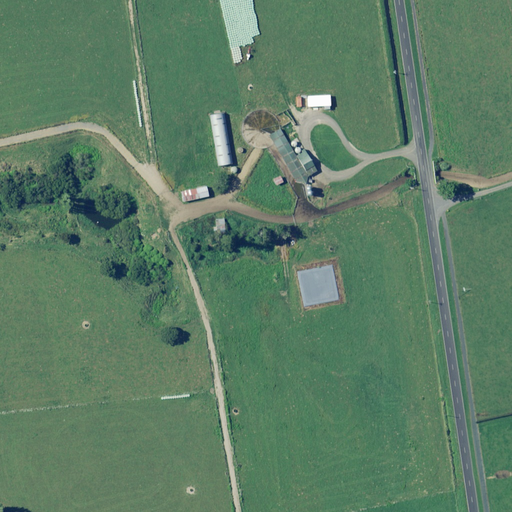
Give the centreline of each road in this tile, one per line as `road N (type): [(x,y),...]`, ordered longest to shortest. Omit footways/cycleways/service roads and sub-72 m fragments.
road 1 (track): [(0,138),(81,121),(98,125),(153,187),(208,326),(235,511)]
road 2 (tertiary): [(474,511),(399,0)]
